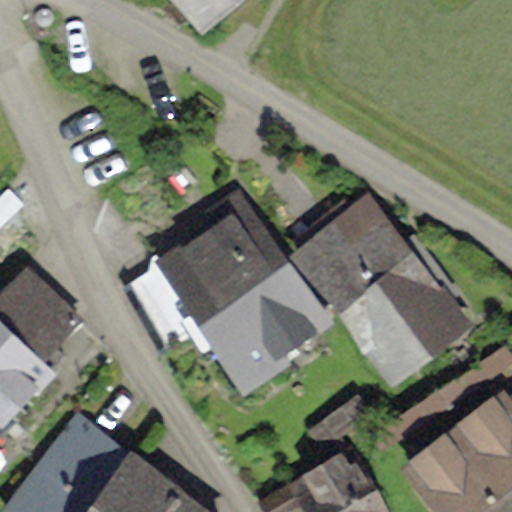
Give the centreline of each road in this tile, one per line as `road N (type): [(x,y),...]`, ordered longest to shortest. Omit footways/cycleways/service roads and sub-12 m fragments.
road 1 (unclassified): [(0,55),(91,278),(229,511)]
road 2 (unclassified): [(511,253),(82,0)]
